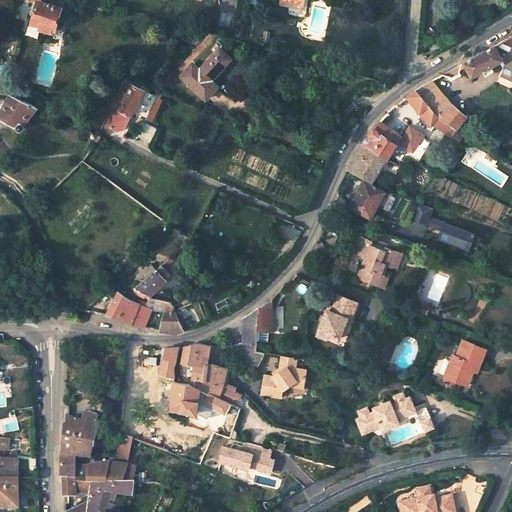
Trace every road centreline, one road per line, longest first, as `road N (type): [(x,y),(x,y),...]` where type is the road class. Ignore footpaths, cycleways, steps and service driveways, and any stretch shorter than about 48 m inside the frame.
road 1 (residential): [(511,21),(395,92),(364,124),(304,249),(246,306),(179,340),(57,326)]
road 2 (tertiary): [(511,454),(396,467),(301,511)]
road 3 (tertiary): [(46,331),(54,511)]
road 4 (residential): [(0,180),(27,212),(47,257),(59,296),(57,326)]
